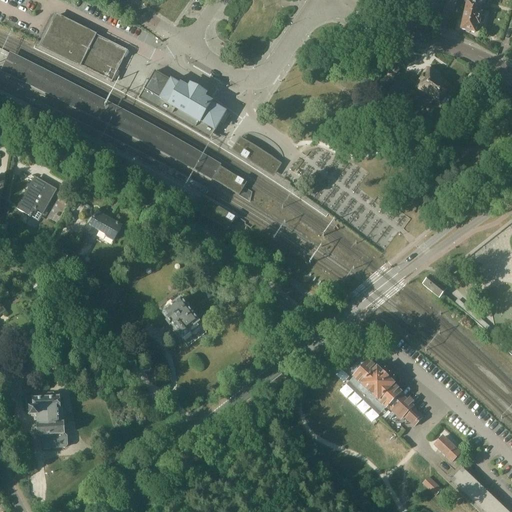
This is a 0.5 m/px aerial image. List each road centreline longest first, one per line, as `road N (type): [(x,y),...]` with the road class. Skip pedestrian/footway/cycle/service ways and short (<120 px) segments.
road 1 (residential): [(317,333),(182,223),(70,156),(0,128)]
road 2 (secondary): [(301,350),(95,511)]
road 3 (track): [(311,347),(298,399),(305,425),(370,464),(402,511)]
road 4 (unclassified): [(511,76),(473,53),(320,0)]
road 5 (unclassified): [(186,42),(258,78),(320,0)]
road 6 (secondary): [(511,175),(393,276)]
road 7 (secondary): [(393,276),(511,198)]
